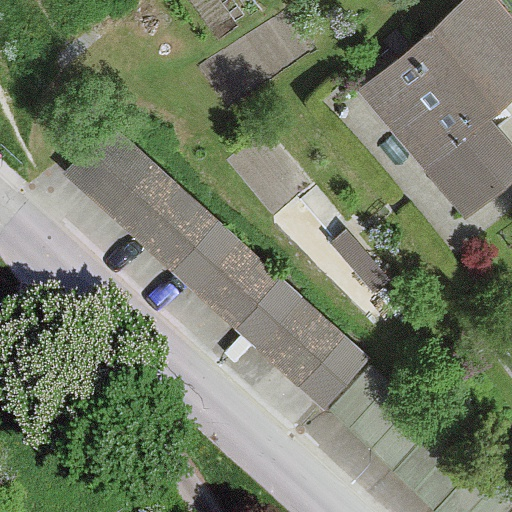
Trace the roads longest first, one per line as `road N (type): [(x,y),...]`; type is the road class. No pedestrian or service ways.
road 1 (tertiary): [(0,211),(335,511)]
road 2 (track): [(211,511),(161,438),(174,369)]
